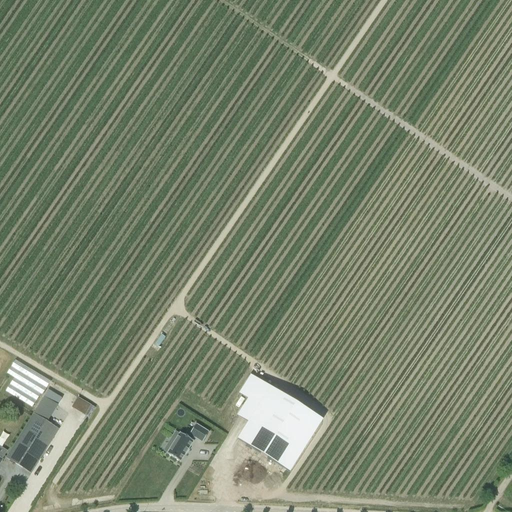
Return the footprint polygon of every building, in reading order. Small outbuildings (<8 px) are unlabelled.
[(7,392),(36,409),(52,380),(17,360),(9,374),(15,378),(7,392)] [(321,421),(250,376),(239,394),(249,401),(239,418),(248,423),(237,440),(289,473),(321,421)] [(79,396),(73,407),(91,418),(98,407),(79,396)] [(31,475),(58,431),(33,415),(6,459),(31,475)] [(167,455),(180,463),(193,442),(192,442),(194,438),(202,443),(208,433),(195,425),(189,435),(190,436),(187,439),(180,434),(179,435),(175,433),(171,439),(175,442),(167,455)] [(279,488),(283,476),(272,472),(267,484),(279,488)]
